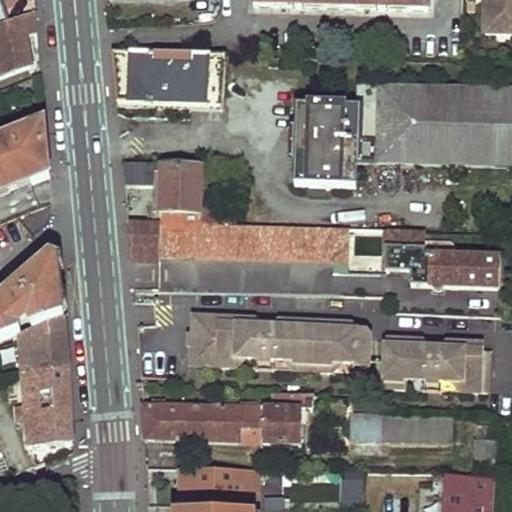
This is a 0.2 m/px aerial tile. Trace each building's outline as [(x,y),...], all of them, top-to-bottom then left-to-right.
[(0,0),(0,28),(8,26),(0,0)] [(214,12),(215,0),(197,0),(196,11),(214,12)] [(253,0),(254,6),(429,13),(429,0),(253,0)] [(511,0),(485,0),(484,35),(511,35),(511,0)] [(0,79),(33,68),(26,36),(40,34),(38,14),(8,26),(0,28),(0,79)] [(113,55),(118,105),(223,108),(225,57),(113,55)] [(297,109),(295,185),(356,189),(357,164),(511,168),(511,91),(358,88),(357,110),(297,109)] [(0,141),(0,192),(30,182),(32,187),(53,178),(48,122),(0,141)] [(148,226),(201,227),(205,227),(218,228),(219,213),(205,212),(201,212),(203,169),(165,168),(165,166),(133,165),(133,164),(124,163),(126,186),(162,188),(162,213),(149,213),(148,226)] [(233,228),(234,213),(219,213),(218,228),(233,228)] [(243,232),(205,231),(205,227),(201,227),(148,226),(130,226),(131,245),(133,263),(160,264),(160,256),(350,266),(351,232),(244,228),(243,232)] [(413,275),(412,288),(434,289),(434,288),(434,287),(435,286),(435,285),(436,284),(437,283),(439,283),(440,282),(442,283),(443,283),(444,284),(445,285),(445,286),(446,287),(446,288),(446,289),(502,290),(502,261),(425,258),(426,234),(388,233),(387,275),(413,275)] [(0,346),(23,337),(22,334),(25,328),(30,326),(35,328),(36,331),(65,320),(63,290),(60,261),(53,258),(0,305),(0,346)] [(23,337),(22,337),(25,377),(70,372),(65,320),(36,331),(23,337)] [(261,323),(208,320),(199,327),(197,360),(206,369),(241,370),(242,360),(261,362),(277,363),(299,364),(298,373),(337,375),(338,365),(358,367),(375,367),(377,340),(371,335),(365,335),(358,327),(286,325),(280,331),(268,330),(261,323)] [(425,346),(389,344),(388,394),(407,394),(408,384),(427,384),(444,384),(464,385),(464,395),(490,395),(491,353),(485,353),(484,348),(450,346),(443,352),(431,352),(425,346)] [(242,360),(241,370),(261,371),(261,362),(242,360)] [(299,364),(277,363),(277,372),(298,373),(299,364)] [(338,365),(337,375),(358,376),(358,367),(338,365)] [(75,447),(70,372),(25,377),(28,413),(22,413),(22,421),(29,421),(30,452),(75,447)] [(408,384),(407,394),(427,394),(427,384),(408,384)] [(464,385),(444,384),(444,395),(464,395),(464,385)] [(264,429),(264,447),(301,449),(304,415),(315,414),(315,400),(273,399),(272,414),(264,413),(264,429)] [(144,407),(146,439),(241,443),(242,432),(249,431),(249,428),(264,429),(264,413),(144,407)] [(350,445),(415,447),(416,418),(351,416),(350,445)] [(416,418),(415,447),(453,448),(453,419),(416,418)] [(495,459),(495,443),(475,442),(475,459),(495,459)] [(495,459),(475,459),(474,476),(495,476),(495,459)] [(253,511),(253,473),(181,470),(182,511),(253,511)] [(364,509),(365,471),(343,470),(342,508),(364,509)] [(439,511),(492,511),(494,482),(441,477),(439,511)]
